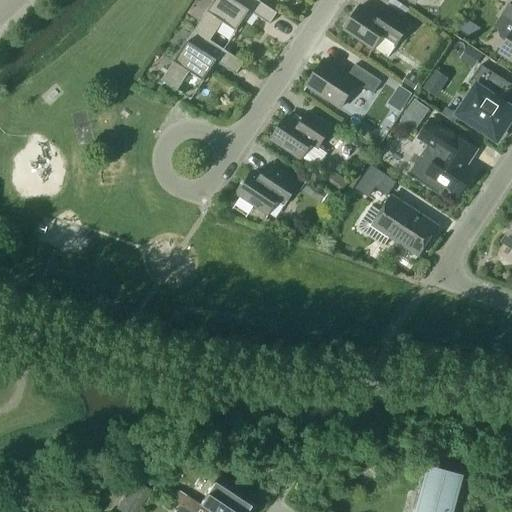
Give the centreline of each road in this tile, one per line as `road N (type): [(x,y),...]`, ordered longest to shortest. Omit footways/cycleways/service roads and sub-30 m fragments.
road 1 (residential): [(511,303),(460,285),(445,260),(511,159)]
road 2 (residential): [(228,147),(327,0)]
road 3 (residential): [(228,147),(195,129),(180,131),(163,157),(165,173),(187,191),(210,183),(221,167)]
